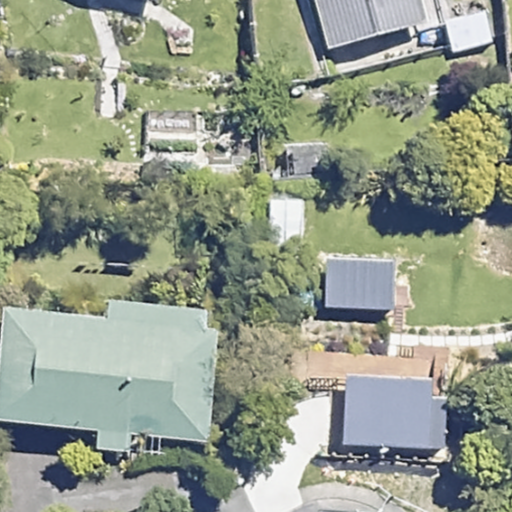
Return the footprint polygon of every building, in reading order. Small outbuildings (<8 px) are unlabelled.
[(170,0),(121,0),(166,15),(170,0)] [(420,0),(320,0),(333,56),(428,35),(420,0)] [(326,144),(272,145),(273,182),(326,181),(326,144)] [(122,337),(16,326),(4,440),(222,463),(234,351),(216,349),(218,332),(124,322),(122,337)] [(428,365),(333,360),(329,443),(424,448),(428,365)]
